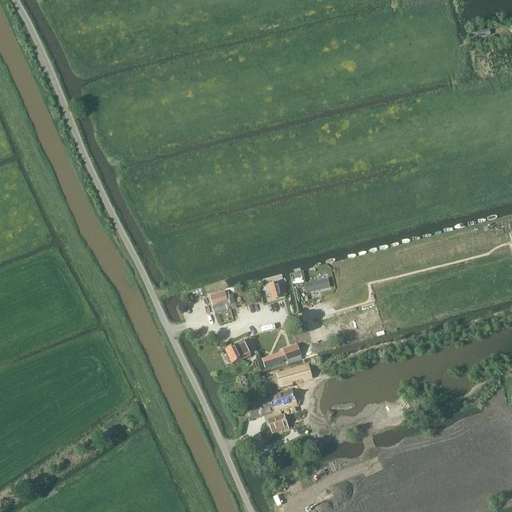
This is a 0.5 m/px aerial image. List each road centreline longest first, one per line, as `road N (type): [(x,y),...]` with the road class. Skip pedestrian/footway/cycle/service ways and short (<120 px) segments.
road 1 (unclassified): [(250,511),(15,0)]
road 2 (track): [(207,511),(0,69)]
